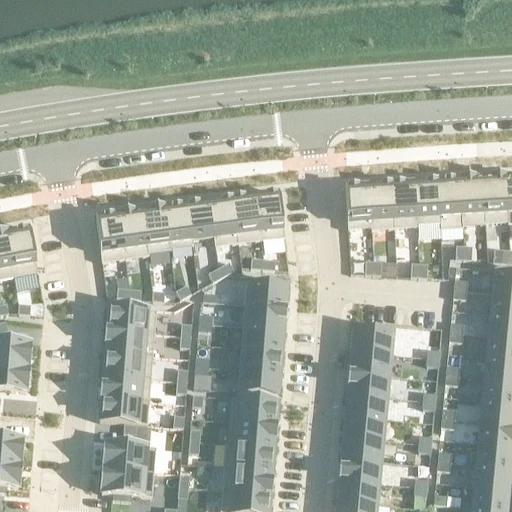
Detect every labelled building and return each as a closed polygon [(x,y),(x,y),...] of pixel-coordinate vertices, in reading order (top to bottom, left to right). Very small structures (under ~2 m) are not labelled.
[(492,182),(482,183),(484,219),(485,229),(508,228),(507,217),(505,181),(503,181),(492,182)] [(461,184),(459,184),(461,220),(462,231),(485,229),(484,219),(482,183),(472,183),(461,184)] [(459,184),(436,185),(439,221),(439,230),(439,234),(440,234),(441,245),(461,244),(461,233),(462,233),(462,231),(461,220),(459,184)] [(436,185),(414,187),(416,223),(416,231),(439,230),(439,221),(436,185)] [(414,187),(391,188),(393,224),(394,235),(417,234),(416,231),(416,223),(414,187)] [(391,188),(368,190),(370,226),(371,234),(371,236),(394,235),(393,224),(391,188)] [(368,190),(345,191),(347,227),(347,236),(371,234),(370,226),(368,190)] [(278,197),(254,200),(259,236),(260,247),(284,244),(283,233),(278,197)] [(254,200),(232,203),(236,239),(238,250),(260,247),(259,236),(254,200)] [(232,203),(209,206),(214,242),(215,253),(238,250),(236,239),(232,203)] [(209,206),(186,210),(191,245),(214,242),(209,206)] [(186,210),(164,213),(169,248),(169,254),(192,251),(191,245),(186,210)] [(151,214),(141,216),(146,251),(147,260),(170,257),(169,254),(169,248),(164,213),(162,213),(162,212),(151,214)] [(121,218),(119,219),(123,254),(125,265),(147,262),(147,260),(146,251),(141,216),(132,217),(132,216),(121,218)] [(119,219),(95,222),(100,258),(101,268),(125,265),(123,254),(119,219)] [(5,237),(4,237),(11,273),(13,284),(38,279),(35,268),(28,232),(5,237)] [(0,286),(13,284),(11,273),(4,237),(0,237),(0,286)] [(455,250),(454,264),(463,264),(463,250),(455,250)] [(463,250),(463,264),(471,265),(471,251),(463,250)] [(501,254),(500,268),(508,269),(509,255),(501,254)] [(251,263),(250,273),(262,274),(263,264),(251,263)] [(263,264),(262,274),(274,275),(275,265),(263,264)] [(365,265),(364,279),(372,280),(373,266),(365,265)] [(229,266),(218,272),(223,281),(233,275),(229,266)] [(373,266),(372,280),(380,280),(381,266),(373,266)] [(411,268),(410,282),(418,282),(419,268),(411,268)] [(419,268),(418,282),(426,283),(427,269),(419,268)] [(218,272),(207,278),(212,287),(223,281),(218,272)] [(511,276),(493,275),(491,297),(511,299),(511,276)] [(467,286),(454,284),(453,294),(466,295),(467,286)] [(248,287),(246,310),(284,313),(286,290),(248,287)] [(186,289),(175,295),(180,304),(190,298),(186,289)] [(117,292),(116,303),(128,304),(129,293),(117,292)] [(129,293),(128,304),(140,305),(141,294),(129,293)] [(453,294),(452,303),(465,304),(466,295),(453,294)] [(152,295),(151,305),(163,306),(164,296),(152,295)] [(511,299),(491,297),(489,319),(511,320),(511,299)] [(203,298),(202,306),(214,307),(215,299),(203,298)] [(18,308),(17,318),(29,319),(30,309),(18,308)] [(108,310),(106,334),(144,337),(146,314),(108,310)] [(246,310),(244,331),(282,334),(283,325),(284,325),(284,315),(284,314),(284,313),(246,310)] [(199,319),(198,327),(210,328),(211,320),(199,319)] [(511,320),(489,319),(487,340),(511,342),(511,320)] [(198,327),(198,335),(210,336),(210,328),(198,327)] [(463,329),(450,327),(449,337),(462,338),(463,329)] [(181,328),(180,340),(190,341),(191,329),(181,328)] [(244,331),(242,353),(281,356),(282,334),(244,331)] [(353,333),(351,355),(389,359),(392,336),(353,333)] [(105,347),(104,357),(143,360),(144,337),(106,334),(106,335),(105,347)] [(449,337),(448,346),(461,347),(462,338),(449,337)] [(180,340),(179,352),(189,353),(190,341),(180,340)] [(511,342),(487,340),(485,362),(511,364),(511,342)] [(0,344),(0,369),(27,372),(27,370),(29,350),(29,347),(0,344)] [(242,353),(241,374),(279,377),(281,356),(242,353)] [(427,354),(427,362),(439,363),(439,355),(427,354)] [(351,355),(349,377),(387,380),(389,359),(351,355)] [(104,357),(103,380),(141,383),(143,360),(104,357)] [(195,362),(195,370),(207,371),(207,363),(195,362)] [(427,362),(426,370),(438,371),(439,363),(427,362)] [(511,364),(485,362),(483,383),(511,386),(511,364)] [(0,369),(0,394),(25,397),(25,394),(26,394),(27,374),(27,372),(0,369)] [(195,370),(194,378),(206,379),(207,371),(195,370)] [(446,370),(445,380),(458,381),(459,372),(446,370)] [(177,373),(176,386),(186,386),(187,374),(177,373)] [(241,374),(239,397),(277,400),(279,377),(241,374)] [(348,389),(347,398),(385,402),(387,380),(349,377),(349,378),(348,389)] [(101,390),(100,402),(101,402),(139,405),(141,383),(103,380),(102,390),(101,390)] [(445,380),(444,389),(457,390),(458,381),(445,380)] [(511,386),(483,383),(481,405),(511,407),(511,386)] [(176,386),(175,398),(185,399),(186,386),(176,386)] [(423,397),(423,405),(434,406),(435,398),(423,397)] [(347,398),(345,420),(383,423),(385,402),(347,398)] [(192,399),(191,411),(202,412),(203,400),(192,399)] [(101,402),(99,426),(137,429),(139,405),(101,402)] [(238,403),(236,427),(275,430),(277,406),(238,403)] [(423,405),(422,413),(434,414),(434,406),(423,405)] [(511,407),(481,405),(479,426),(511,429),(511,407)] [(455,415),(442,413),(441,423),(454,424),(455,415)] [(173,420),(172,432),(183,433),(184,421),(173,420)] [(345,420),(343,441),(381,445),(383,423),(345,420)] [(441,423),(440,432),(453,433),(454,424),(441,423)] [(511,429),(479,426),(477,448),(511,451),(511,429)] [(236,427),(235,450),(273,453),(274,443),(275,430),(236,427)] [(123,429),(122,439),(135,440),(135,430),(123,429)] [(190,434),(189,446),(199,447),(200,434),(190,434)] [(419,440),(418,448),(430,449),(431,442),(419,440)] [(0,441),(0,466),(19,468),(19,466),(20,466),(21,446),(21,443),(0,441)] [(343,441),(341,463),(379,466),(381,445),(343,441)] [(189,446),(188,458),(198,459),(199,447),(189,446)] [(104,451),(103,471),(103,473),(144,476),(146,451),(105,448),(105,451),(104,451)] [(418,448),(418,456),(430,457),(430,449),(418,448)] [(511,451),(477,448),(475,469),(510,473),(511,456),(511,451)] [(235,450),(233,472),(271,475),(273,453),(235,450)] [(451,458),(438,456),(437,466),(450,467),(451,458)] [(340,472),(339,482),(339,484),(377,488),(379,466),(341,463),(340,472)] [(0,466),(0,491),(17,493),(17,490),(18,490),(19,469),(19,468),(0,466)] [(437,466),(436,475),(449,476),(450,467),(437,466)] [(475,469),(473,491),(508,494),(510,473),(475,469)] [(233,472),(231,495),(269,498),(270,498),(271,485),(270,485),(271,475),(233,472)] [(103,474),(101,495),(101,498),(142,501),(144,476),(103,473),(103,474)] [(179,479),(178,491),(188,491),(189,479),(179,479)] [(415,483),(414,491),(426,492),(427,484),(415,483)] [(339,484),(337,506),(375,509),(377,488),(339,484)] [(178,491),(177,503),(187,504),(188,491),(178,491)] [(414,491),(414,499),(426,500),(426,492),(414,491)] [(473,491),(470,511),(506,511),(508,494),(473,491)] [(231,495),(229,511),(267,511),(269,498),(231,495)] [(434,499),(433,509),(446,510),(447,500),(434,499)]
